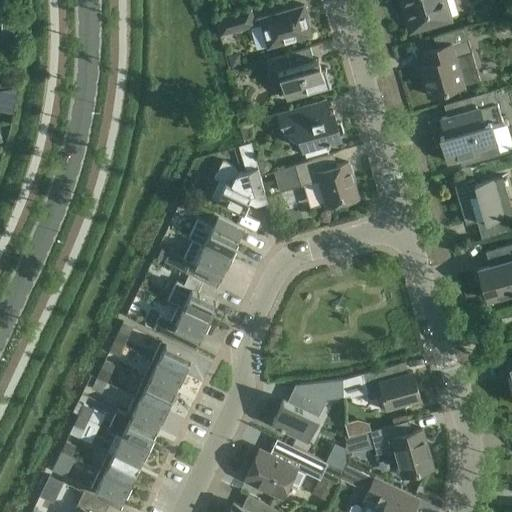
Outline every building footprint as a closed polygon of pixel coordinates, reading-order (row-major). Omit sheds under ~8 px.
[(401,0),(411,32),(451,20),(445,0),(401,0)] [(305,5),(260,18),(269,47),(312,34),(307,16),(308,16),(305,5)] [(257,25),(252,8),(216,19),(221,36),(257,25)] [(465,28),(435,37),(438,48),(452,44),(452,45),(469,40),(465,28)] [(250,58),(264,51),(256,33),(242,40),(250,58)] [(476,65),(459,70),(457,62),(474,57),(469,40),(452,45),(452,44),(438,48),(424,52),(427,64),(421,66),(429,96),(481,81),(476,65)] [(326,67),(322,68),(319,59),(314,60),(311,47),(267,60),(274,84),(282,82),(287,98),(332,85),(326,67)] [(495,91),(454,102),(457,114),(478,107),(480,107),(480,108),(498,103),(495,91)] [(326,99),(278,113),(284,132),(297,128),(303,149),(305,149),(308,157),(329,151),(327,142),(342,138),(334,110),(330,112),(326,99)] [(446,134),(441,135),(448,162),(460,158),(462,166),(481,161),(501,155),(497,140),(509,137),(510,134),(506,120),(503,121),(498,103),(480,108),(480,107),(478,107),(457,114),(442,118),(446,134)] [(251,143),(241,146),(248,170),(259,167),(257,161),(251,143)] [(359,197),(349,162),(337,166),(334,153),(274,170),(280,191),(320,180),(327,206),(359,197)] [(265,159),(257,161),(259,167),(261,174),(273,171),(271,163),(265,159)] [(253,194),(265,190),(261,174),(259,167),(248,170),(237,174),(235,166),(223,161),(215,177),(221,180),(213,198),(244,214),(249,203),(247,202),(251,194),(253,195),(253,194)] [(475,179),(455,185),(466,224),(485,219),(486,223),(490,238),(509,232),(504,218),(511,216),(511,207),(503,176),(476,184),(475,179)] [(238,239),(240,240),(246,228),(215,213),(210,223),(199,218),(190,237),(193,239),(232,258),(237,248),(235,247),(238,239)] [(227,268),(232,258),(193,239),(184,259),(191,262),(186,272),(203,280),(218,287),(223,275),(221,274),(225,267),(227,268)] [(243,240),(237,250),(259,263),(265,253),(243,240)] [(479,269),(484,284),(488,301),(491,300),(493,308),(494,308),(492,300),(511,294),(511,243),(496,248),(500,263),(479,269)] [(162,249),(157,258),(164,262),(169,252),(162,249)] [(225,290),(218,287),(203,280),(198,291),(188,286),(179,305),(211,320),(216,310),(214,309),(217,301),(219,302),(225,290)] [(206,330),(211,320),(179,305),(172,320),(161,315),(154,329),(175,339),(196,350),(202,338),(200,337),(204,329),(206,330)] [(124,345),(133,326),(124,321),(114,340),(124,345)] [(119,355),(124,345),(114,340),(109,351),(119,355)] [(131,340),(127,351),(143,358),(148,347),(131,340)] [(188,363),(192,354),(162,340),(153,359),(185,374),(190,364),(188,363)] [(107,381),(115,363),(106,358),(97,377),(107,381)] [(180,384),(185,374),(153,359),(144,378),(174,392),(178,383),(180,384)] [(363,373),(343,379),(344,397),(368,390),(371,399),(378,397),(382,410),(388,408),(421,398),(413,371),(401,375),(397,364),(363,373)] [(101,392),(107,381),(97,377),(92,388),(101,392)] [(170,400),(174,392),(144,378),(136,396),(167,411),(172,401),(170,400)] [(327,399),(344,397),(343,379),(301,384),(302,396),(299,397),(295,404),(284,399),(273,422),(309,440),(320,416),(319,416),(327,399)] [(163,421),(167,411),(136,396),(127,414),(156,429),(160,420),(163,421)] [(84,404),(80,413),(89,418),(94,409),(84,404)] [(118,410),(109,429),(118,433),(150,448),(150,447),(155,438),(152,437),(156,429),(127,414),(118,410)] [(84,429),(89,418),(80,413),(74,424),(84,429)] [(413,431),(409,420),(371,431),(377,454),(395,449),(399,465),(397,468),(398,472),(402,474),(402,476),(404,476),(408,478),(412,477),(414,473),(434,467),(423,428),(413,431)] [(145,458),(150,448),(118,433),(109,451),(139,466),(143,457),(145,458)] [(76,446),(66,441),(62,451),(71,455),(76,446)] [(321,479),(329,462),(293,445),(285,461),(260,449),(245,479),(283,497),(290,483),(300,487),(307,472),(321,479)] [(62,474),(71,455),(62,451),(53,469),(62,474)] [(135,474),(139,466),(109,451),(101,469),(132,484),(137,475),(135,474)] [(343,469),(329,462),(321,479),(314,493),(329,500),(343,469)] [(374,479),(356,470),(348,466),(342,479),(358,486),(359,485),(369,490),(374,479)] [(127,495),(132,484),(101,469),(91,489),(121,503),(125,494),(127,495)] [(49,474),(40,494),(54,501),(64,482),(64,481),(49,474)] [(369,490),(366,497),(364,500),(368,502),(363,511),(421,511),(422,511),(409,506),(414,496),(419,499),(420,498),(376,476),(374,479),(369,490)] [(105,511),(109,504),(83,492),(76,506),(81,509),(79,511),(105,511)] [(277,511),(279,510),(248,495),(242,507),(234,503),(229,511),(277,511)]
